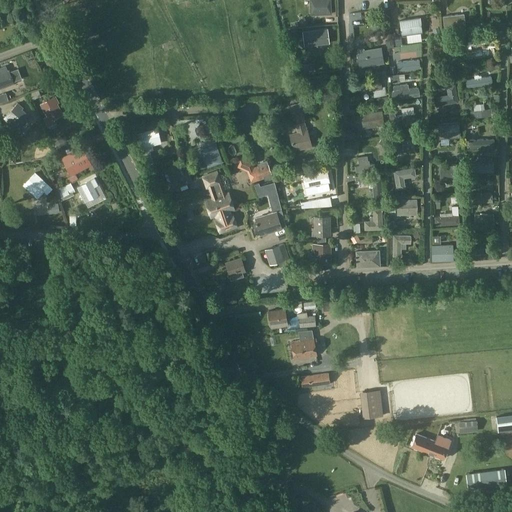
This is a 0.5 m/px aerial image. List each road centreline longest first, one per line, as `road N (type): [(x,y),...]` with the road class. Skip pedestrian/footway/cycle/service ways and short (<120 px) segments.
road 1 (unclassified): [(459,511),(352,458),(226,365)]
road 2 (tertiary): [(161,234),(60,36)]
road 3 (unclassified): [(161,234),(0,244)]
road 4 (tertiary): [(274,511),(226,365)]
road 5 (tertiary): [(226,365),(161,234)]
